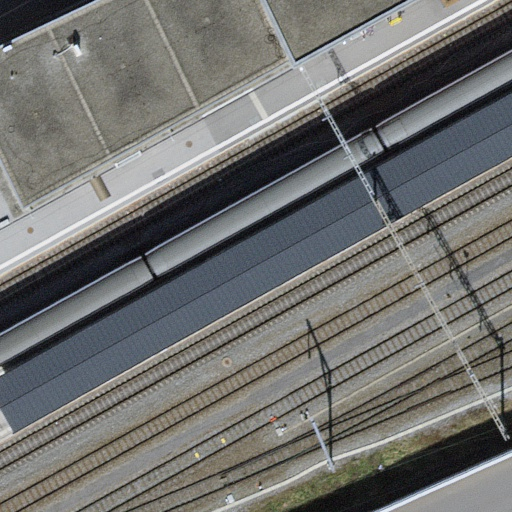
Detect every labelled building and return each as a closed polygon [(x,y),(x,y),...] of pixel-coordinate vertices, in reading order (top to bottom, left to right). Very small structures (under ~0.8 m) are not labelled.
[(201,115),(146,0),(107,0),(0,52),(0,149),(27,210),(201,115)] [(146,0),(201,115),(298,61),(265,0),(146,0)] [(265,0),(298,61),(408,0),(265,0)] [(511,96),(0,381),(0,414),(7,427),(511,146),(511,96)] [(511,511),(511,447),(367,511),(511,511)]
